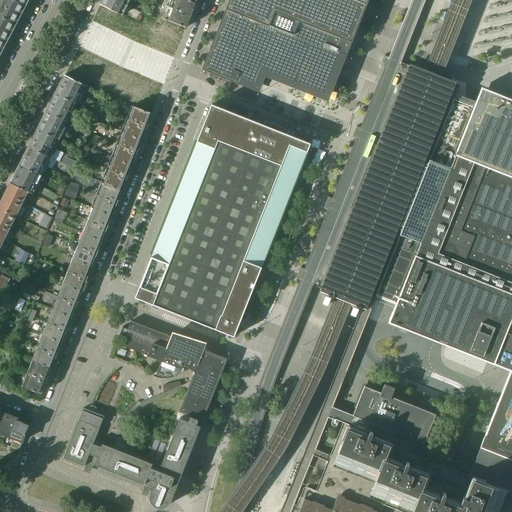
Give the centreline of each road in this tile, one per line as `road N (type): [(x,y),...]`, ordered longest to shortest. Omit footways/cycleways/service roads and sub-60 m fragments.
road 1 (residential): [(211,0),(94,295)]
road 2 (unclassified): [(429,356),(511,156)]
road 3 (residential): [(0,171),(87,0)]
road 4 (unclassified): [(429,356),(401,336),(372,330),(360,336),(358,352),(392,367)]
road 5 (residential): [(94,295),(45,415)]
